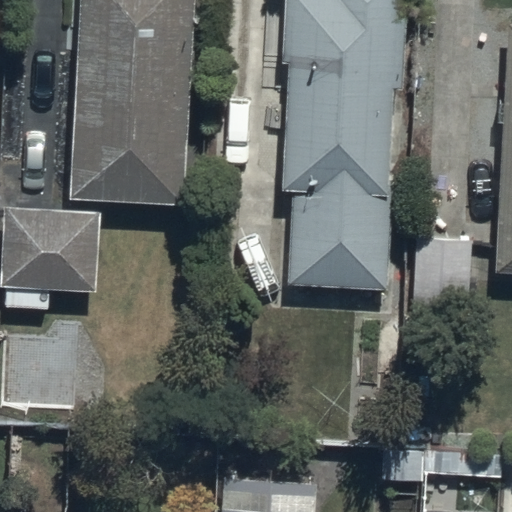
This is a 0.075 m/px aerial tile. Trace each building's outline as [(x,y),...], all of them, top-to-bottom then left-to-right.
[(197,0),(84,0),(75,202),(187,208),(197,0)] [(400,289),(409,0),(286,0),(278,285),(400,289)] [(96,203),(3,201),(1,279),(3,279),(2,296),(44,297),(44,279),(94,280),(96,203)] [(468,230),(412,228),(408,314),(465,316),(468,230)] [(415,511),(448,511),(449,499),(446,499),(447,467),(507,468),(508,448),(384,444),(383,474),(422,475),(421,500),(416,500),(415,511)] [(315,511),(317,471),(220,468),(219,511),(315,511)]
